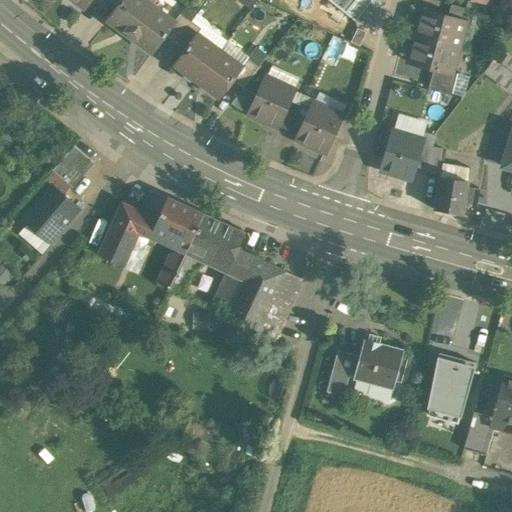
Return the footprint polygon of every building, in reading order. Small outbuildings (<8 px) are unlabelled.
[(73,0),(85,8),(90,0),(73,0)] [(121,0),(117,5),(106,20),(129,37),(152,6),(144,0),(121,0)] [(327,0),(355,22),(370,4),(364,0),(327,0)] [(474,11),(451,5),(448,18),(465,22),(464,24),(470,26),(474,11)] [(174,22),(152,6),(129,37),(152,54),(166,35),(175,23),(174,22)] [(448,18),(423,11),(416,37),(458,49),(464,24),(465,22),(448,18)] [(180,13),(174,22),(175,23),(166,35),(175,42),(191,22),(180,13)] [(191,22),(175,42),(186,50),(197,35),(201,29),(191,22)] [(366,32),(357,28),(350,42),(360,46),(366,32)] [(186,50),(175,64),(197,81),(219,51),(197,35),(186,50)] [(458,49),(416,37),(409,63),(433,69),(451,74),(451,73),(458,49)] [(241,67),(219,51),(197,81),(219,97),(233,79),(241,67)] [(511,91),(511,57),(507,54),(500,65),(491,60),(483,74),(511,91)] [(241,67),(233,79),(243,87),(259,67),(248,58),(241,67)] [(451,74),(433,69),(428,90),(451,96),(457,74),(451,73),(451,74)] [(294,89),(266,77),(250,113),(277,126),(289,99),(294,89)] [(300,104),(289,99),(278,125),(288,130),(300,104)] [(341,115),(314,102),(310,109),(299,134),(297,138),(324,150),(341,115)] [(300,104),(288,130),(299,134),(310,109),(300,104)] [(420,139),(392,132),(381,170),(410,178),(414,166),(421,140),(420,139)] [(422,132),(420,139),(421,140),(414,166),(429,170),(432,148),(435,135),(422,132)] [(511,134),(503,167),(511,169),(511,134)] [(73,146),(53,170),(71,185),(91,161),(73,146)] [(446,150),(432,148),(429,170),(428,174),(440,176),(442,163),(444,163),(446,150)] [(467,181),(440,176),(434,210),(461,214),(463,203),(469,204),(472,188),(466,187),(467,181)] [(53,186),(23,219),(49,242),(79,208),(53,186)] [(204,214),(168,197),(157,219),(152,231),(181,245),(188,248),(204,214)] [(157,219),(122,203),(98,255),(119,264),(138,224),(152,231),(157,219)] [(245,233),(204,214),(188,248),(199,253),(229,267),(237,250),(245,233)] [(178,252),(171,254),(166,266),(177,271),(188,248),(181,245),(178,252)] [(177,271),(170,287),(181,293),(199,253),(188,248),(177,271)] [(255,258),(237,250),(229,267),(245,276),(255,258)] [(300,280),(255,258),(245,276),(227,314),(273,337),(300,280)] [(381,336),(369,333),(368,339),(379,342),(381,336)] [(368,339),(364,338),(359,355),(360,356),(355,374),(354,374),(354,375),(353,378),(393,388),(404,349),(379,342),(368,339)] [(436,340),(433,352),(450,356),(453,344),(436,340)] [(359,355),(338,350),(333,368),(349,373),(354,375),(354,374),(355,374),(360,356),(359,355)] [(426,414),(459,422),(474,364),(441,355),(426,414)] [(349,373),(333,368),(327,390),(343,395),(349,373)] [(511,381),(506,380),(502,379),(497,396),(491,418),(496,420),(511,424),(511,381)] [(491,418),(474,413),(463,449),(486,455),(496,420),(491,418)]
